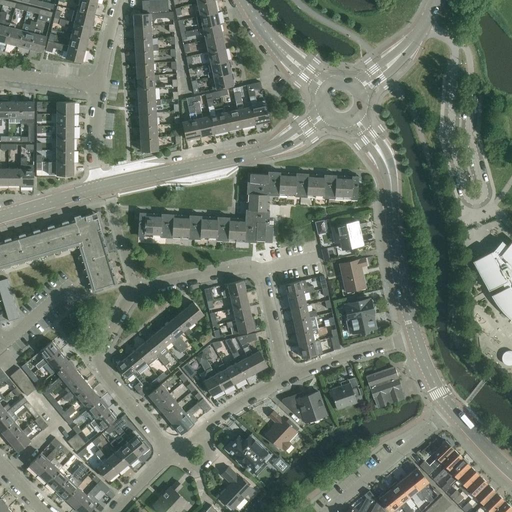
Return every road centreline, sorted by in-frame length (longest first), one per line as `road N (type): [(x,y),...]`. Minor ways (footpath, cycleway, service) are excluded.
road 1 (residential): [(286,379),(259,270),(246,266),(135,291)]
road 2 (residential): [(172,453),(99,366),(135,291)]
road 3 (tertiary): [(101,187),(278,146)]
road 4 (secondary): [(416,335),(384,159)]
road 5 (residential): [(326,511),(453,411)]
road 6 (residential): [(286,379),(416,335)]
road 7 (residential): [(172,453),(286,379)]
